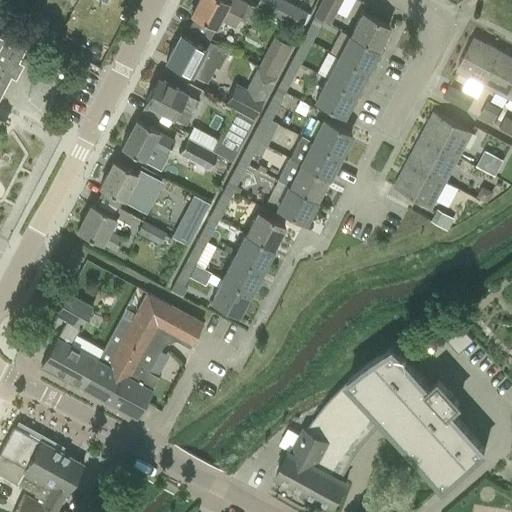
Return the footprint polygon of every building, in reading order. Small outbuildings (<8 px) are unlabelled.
[(240,0),(226,0),(226,1),(224,0),(197,0),(190,15),(215,27),(220,17),(233,24),(236,18),(251,25),(258,9),(240,0)] [(257,0),(254,6),(298,29),(307,12),(304,11),(283,0),(257,0)] [(322,0),(314,15),(323,20),(330,24),(342,0),(322,0)] [(389,26),(362,11),(350,34),(378,48),(389,26)] [(3,17),(0,21),(0,97),(34,33),(3,17)] [(312,42),(318,28),(310,24),(303,37),(312,42)] [(209,41),(206,47),(180,33),(166,61),(191,74),(192,73),(207,81),(215,66),(217,68),(227,50),(209,41)] [(378,48),(350,34),(338,56),(366,70),(378,48)] [(275,76),(287,53),(291,46),(274,36),(257,66),(275,76)] [(483,82),(500,50),(474,37),(457,69),(483,82)] [(300,64),(307,50),(299,46),(292,60),(300,64)] [(510,95),(511,90),(511,56),(500,50),(483,82),(510,95)] [(366,70),(338,56),(327,78),(354,93),(366,70)] [(289,86),(296,73),(287,68),(280,82),(289,86)] [(144,102),(148,104),(163,112),(185,124),(197,101),(185,94),(185,93),(174,87),(175,85),(163,79),(162,80),(157,78),(144,102)] [(354,93),(327,78),(315,101),(343,115),(354,93)] [(254,117),(264,99),(235,84),(226,102),(254,117)] [(444,96),(467,109),(473,98),(449,85),(444,96)] [(282,97),(274,93),(262,115),(271,119),(282,97)] [(486,103),(479,116),(493,124),(493,123),(500,111),(486,103)] [(163,112),(148,104),(143,113),(158,121),(163,112)] [(231,160),(254,118),(234,108),(212,149),(231,160)] [(421,136),(459,156),(472,131),(435,111),(434,112),(436,113),(431,123),(434,124),(432,128),(427,126),(421,136)] [(251,137),(259,141),(271,119),(262,115),(251,137)] [(500,127),(511,133),(511,119),(505,116),(500,127)] [(158,130),(136,118),(121,146),(143,158),(150,144),(166,153),(173,140),(157,131),(158,130)] [(339,155),(351,133),(323,119),(312,140),(301,135),(339,155)] [(274,135),(292,146),(299,134),(281,123),(274,135)] [(301,135),(289,157),(328,177),(339,155),(301,135)] [(413,150),(408,161),(446,181),(459,156),(421,136),(423,138),(418,147),(421,149),(419,153),(413,150)] [(259,141),(251,137),(239,159),(248,163),(254,152),(261,155),(266,145),(259,141)] [(216,153),(187,139),(179,154),(209,169),(216,153)] [(484,169),(495,175),(503,160),(492,154),(484,169)] [(316,200),(328,177),(289,157),(277,179),(289,185),(288,185),(316,200)] [(236,186),(248,163),(239,159),(227,181),(236,186)] [(136,173),(114,160),(100,187),(135,206),(148,180),(135,174),(136,173)] [(433,206),(446,181),(408,161),(410,162),(405,172),(408,174),(405,178),(400,175),(394,186),(433,206)] [(277,207),(304,222),(316,200),(288,185),(277,207)] [(492,191),(481,186),(476,196),(486,201),(492,191)] [(210,214),(218,219),(230,197),(233,191),(224,187),(210,214)] [(193,194),(182,215),(198,224),(209,203),(193,194)] [(115,216),(91,204),(77,230),(115,250),(121,237),(108,230),(115,216)] [(257,210),(245,233),(273,247),(285,225),(257,210)] [(431,221),(447,230),(453,218),(437,210),(432,220),(431,221)] [(198,237),(207,241),(218,219),(210,214),(198,237)] [(137,231),(159,243),(165,233),(143,221),(137,231)] [(261,269),(273,247),(245,233),(234,255),(261,269)] [(187,258),(195,263),(207,241),(198,237),(187,258)] [(222,277),(250,292),(261,269),(234,255),(222,277)] [(207,269),(204,268),(204,267),(195,263),(187,258),(175,280),(184,285),(191,272),(203,278),(207,269)] [(238,314),(250,292),(222,277),(210,300),(238,314)] [(134,415),(136,415),(136,416),(151,389),(150,389),(158,376),(146,369),(161,344),(152,339),(159,327),(177,337),(176,339),(187,345),(200,321),(146,291),(131,320),(107,365),(123,373),(108,400),(112,402),(112,403),(117,405),(126,410),(132,413),(135,414),(134,415)] [(67,292),(56,313),(67,319),(41,364),(80,385),(95,359),(69,344),(91,305),(67,292)] [(95,359),(80,385),(87,389),(86,389),(92,392),(92,391),(94,392),(93,393),(98,396),(99,395),(106,399),(106,400),(108,401),(108,400),(123,373),(107,365),(131,320),(121,315),(97,360),(95,359)] [(474,339),(458,321),(448,324),(437,327),(459,352),(474,339)] [(349,380),(381,416),(382,415),(444,486),(485,449),(450,410),(459,402),(439,379),(430,387),(393,346),(388,349),(381,354),(374,358),(368,363),(361,368),(355,373),(349,379),(348,379),(349,380)] [(314,419),(310,426),(308,429),(304,427),(292,451),(290,450),(276,474),(333,505),(347,481),(336,475),(343,463),(346,456),(351,450),(355,444),(360,438),(365,432),(370,427),(375,421),(381,416),(349,380),(340,388),(335,394),(329,400),(324,406),(319,412),(314,419)] [(57,508),(83,464),(40,440),(39,441),(14,427),(9,435),(0,429),(0,442),(4,445),(0,451),(0,473),(30,490),(34,493),(33,494),(43,500),(41,504),(24,494),(13,511),(69,511),(64,509),(62,511),(57,508)]
